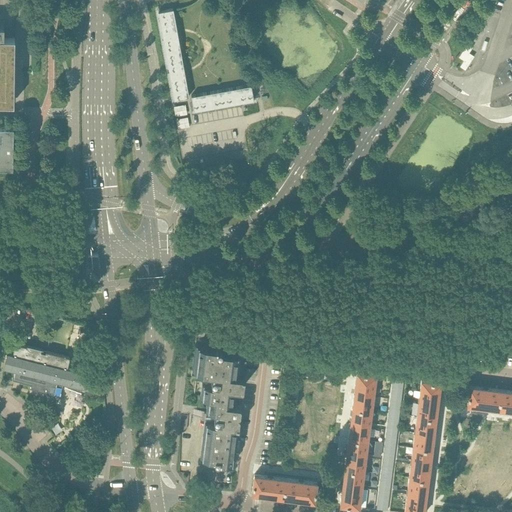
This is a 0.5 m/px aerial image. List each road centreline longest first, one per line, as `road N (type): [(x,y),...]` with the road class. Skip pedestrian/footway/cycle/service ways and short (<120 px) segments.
road 1 (residential): [(239,502),(270,346),(511,374)]
road 2 (secondary): [(222,256),(259,247),(304,218),(458,0)]
road 3 (secondary): [(97,0),(93,86),(103,237)]
road 4 (secondary): [(106,261),(131,489)]
road 5 (secondary): [(415,0),(298,171)]
road 6 (secondary): [(144,177),(124,0)]
road 7 (secondary): [(298,171),(259,200),(223,213),(177,204),(144,177)]
road 8 (secondary): [(298,171),(281,200),(246,224),(210,236),(151,238)]
road 9 (residential): [(131,489),(66,477),(0,409)]
road 10 (secondary): [(153,492),(157,352)]
